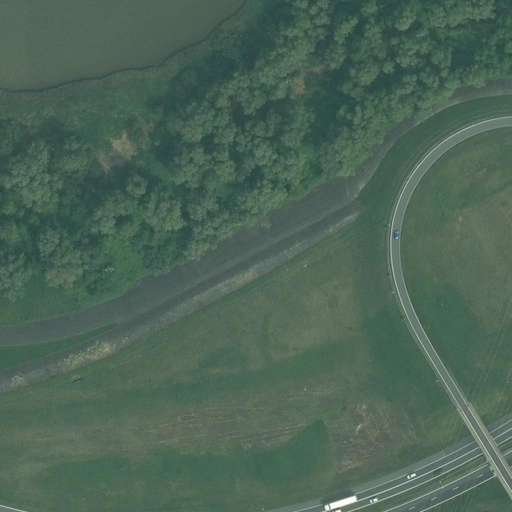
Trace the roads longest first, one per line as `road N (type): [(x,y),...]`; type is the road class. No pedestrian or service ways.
road 1 (motorway): [(511,486),(415,326),(394,245),(404,199),(427,161),(467,134),(511,123)]
road 2 (trunk): [(511,432),(336,511)]
road 3 (motorway): [(404,511),(511,459)]
